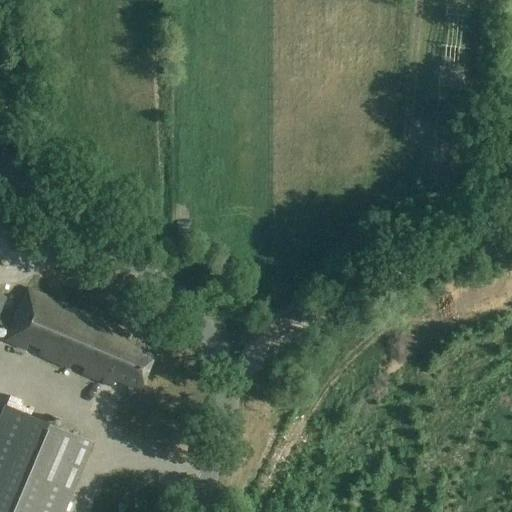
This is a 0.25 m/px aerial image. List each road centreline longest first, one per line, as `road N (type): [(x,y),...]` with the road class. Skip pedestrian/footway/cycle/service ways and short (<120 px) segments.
road 1 (tertiary): [(194,511),(230,399),(210,332),(159,281),(0,162)]
road 2 (track): [(511,216),(330,302),(230,388)]
